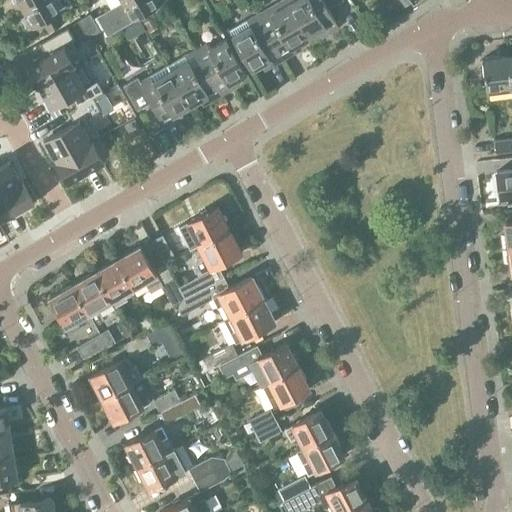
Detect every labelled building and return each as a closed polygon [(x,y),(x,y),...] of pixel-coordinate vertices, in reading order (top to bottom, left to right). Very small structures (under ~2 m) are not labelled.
[(19,0),(25,10),(27,14),(25,15),(33,28),(43,22),(48,31),(62,23),(57,15),(61,12),(53,0),(19,0)] [(106,0),(111,8),(96,16),(107,35),(139,17),(144,26),(157,19),(152,10),(158,6),(154,0),(106,0)] [(285,0),(281,0),(257,14),(283,59),(294,53),(292,50),(296,48),(294,46),(308,38),(285,0)] [(285,0),(308,38),(321,30),(322,32),(326,30),(327,33),(339,27),(327,6),(336,0),(285,0)] [(90,13),(78,20),(91,44),(103,37),(90,13)] [(272,66),(283,59),(257,14),(229,30),(252,70),(265,62),(267,65),(270,63),(272,66)] [(46,54),(27,65),(39,85),(73,66),(62,46),(74,39),(67,27),(39,43),(46,54)] [(206,43),(195,49),(221,94),(232,88),(231,85),(234,83),(233,81),(246,73),(227,39),(209,48),(206,43)] [(195,49),(167,66),(190,105),(204,98),(205,100),(208,98),(210,101),(221,94),(195,49)] [(511,87),(511,82),(508,55),(498,57),(498,55),(485,57),(486,58),(482,58),(486,91),(511,87)] [(73,66),(39,85),(50,106),(69,95),(75,106),(76,107),(94,97),(104,92),(96,78),(84,85),(73,66)] [(137,77),(123,85),(137,109),(150,101),(165,127),(177,120),(175,117),(178,115),(177,113),(190,105),(167,66),(139,82),(137,77)] [(74,123),(45,139),(56,160),(91,141),(92,141),(100,136),(88,116),(101,109),(94,97),(76,107),(75,106),(68,111),(74,123)] [(135,117),(122,124),(129,136),(142,129),(135,117)] [(496,153),(511,151),(511,137),(494,140),(496,153)] [(91,141),(56,160),(68,181),(103,161),(92,141),(91,141)] [(0,192),(21,181),(10,160),(0,165),(0,192)] [(511,168),(497,171),(500,199),(507,198),(507,200),(511,199),(511,197),(511,168)] [(21,181),(0,192),(0,220),(33,202),(21,181)] [(199,245),(227,231),(230,230),(218,206),(215,207),(213,205),(204,210),(205,213),(179,226),(184,237),(193,233),(199,245)] [(199,245),(204,255),(196,259),(194,266),(199,276),(178,287),(184,297),(203,287),(224,277),(217,264),(241,252),(235,240),(232,242),(227,231),(199,245)] [(152,240),(164,262),(173,257),(162,235),(152,240)] [(184,297),(178,287),(165,263),(154,270),(153,268),(154,267),(151,262),(150,263),(140,246),(116,259),(133,288),(145,281),(151,291),(161,285),(176,311),(184,297)] [(116,259),(95,271),(111,300),(133,288),(116,259)] [(111,300),(95,271),(73,284),(89,312),(111,300)] [(225,303),(231,316),(255,304),(264,299),(258,287),(256,288),(255,285),(251,276),(212,296),(218,307),(225,303)] [(77,319),(89,312),(73,284),(49,297),(59,315),(58,315),(61,321),(62,320),(68,332),(80,325),(77,319)] [(184,297),(176,311),(175,312),(177,316),(210,300),(203,287),(184,297)] [(255,304),(231,316),(238,328),(232,332),(237,342),(274,323),(269,312),(271,311),(264,299),(255,304)] [(148,331),(156,327),(149,316),(141,320),(148,331)] [(168,323),(147,334),(153,346),(174,335),(168,323)] [(103,337),(108,344),(116,340),(109,328),(101,333),(103,337)] [(146,332),(124,343),(130,355),(152,344),(146,332)] [(103,337),(101,333),(77,345),(84,357),(108,344),(103,337)] [(209,368),(220,362),(238,354),(232,342),(204,357),(209,368)] [(262,356),(255,359),(250,362),(255,371),(262,384),(299,365),(292,352),(291,353),(286,343),(268,353),(267,352),(262,355),(262,356)] [(238,354),(220,362),(226,374),(247,363),(242,352),(238,354)] [(94,385),(101,398),(142,377),(135,365),(132,366),(126,356),(115,362),(114,362),(109,364),(110,365),(91,375),(96,384),(94,385)] [(305,378),(299,365),(262,384),(269,397),(274,407),(286,401),(286,402),(291,399),(291,398),(309,389),(304,379),(305,378)] [(150,402),(146,396),(155,391),(146,375),(142,377),(101,398),(108,411),(109,410),(114,420),(133,410),(133,411),(138,409),(138,408),(150,402)] [(159,411),(181,400),(175,388),(153,399),(159,411)] [(187,412),(181,400),(159,411),(165,423),(187,412)] [(0,432),(10,431),(6,406),(0,407),(0,432)] [(249,434),(276,420),(270,409),(243,422),(249,434)] [(304,448),(333,432),(327,419),(325,420),(321,411),(302,420),(302,419),(297,422),(297,423),(285,429),(291,440),(298,436),(304,448)] [(282,431),(276,420),(249,434),(255,445),(282,431)] [(162,425),(161,425),(150,431),(150,430),(141,434),(141,435),(126,443),(131,453),(130,454),(137,467),(174,448),(162,425)] [(10,431),(0,432),(0,455),(13,454),(10,431)] [(333,432),(304,448),(310,459),(302,463),(308,474),(320,468),(321,469),(326,466),(326,465),(344,456),(339,446),(340,445),(333,432)] [(174,448),(137,467),(143,480),(145,479),(150,489),(166,481),(165,480),(168,479),(169,480),(174,477),(173,476),(185,470),(174,448)] [(13,454),(0,455),(0,481),(17,478),(13,454)] [(195,479),(216,468),(210,457),(189,467),(195,479)] [(216,468),(195,479),(200,490),(222,479),(216,468)] [(284,501),(310,487),(305,475),(278,489),(284,501)] [(327,511),(343,511),(366,501),(368,499),(361,486),(360,486),(355,477),(336,487),(335,486),(330,489),(331,490),(319,496),(327,511)] [(310,487),(284,501),(289,511),(316,497),(310,487)] [(211,511),(204,497),(198,500),(195,493),(183,499),(182,499),(177,501),(177,502),(159,511),(211,511)] [(54,511),(52,497),(21,502),(21,500),(8,502),(9,511),(54,511)] [(366,501),(343,511),(372,511),(370,507),(369,508),(366,501)]
